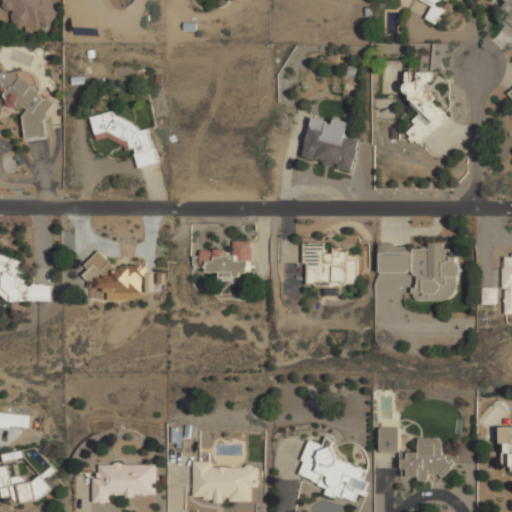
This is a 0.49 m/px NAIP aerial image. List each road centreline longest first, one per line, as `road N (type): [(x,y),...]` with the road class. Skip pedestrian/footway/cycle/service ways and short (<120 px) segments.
road 1 (residential): [(511,207),(0,205)]
road 2 (residential): [(475,206),(475,68)]
